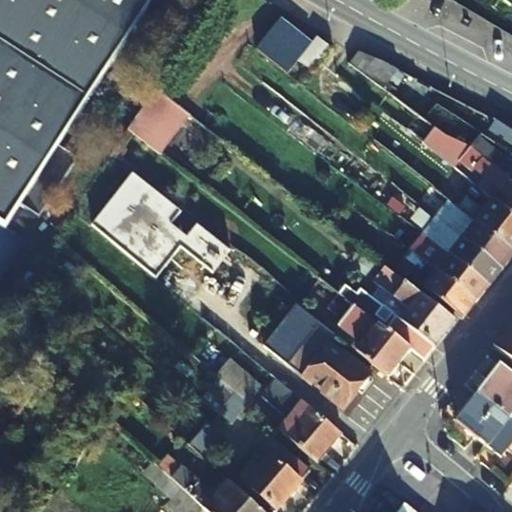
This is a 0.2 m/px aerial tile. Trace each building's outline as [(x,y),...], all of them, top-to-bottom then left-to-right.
[(0,0),(0,229),(5,232),(19,211),(38,224),(78,164),(58,151),(158,0),(0,0)] [(298,54),(311,64),(332,36),(317,29),(298,54)] [(381,83),(386,78),(394,68),(397,64),(360,46),(350,58),(381,83)] [(454,165),(458,160),(469,146),(464,142),(442,134),(381,83),(350,58),(339,73),(431,146),(454,165)] [(155,86),(127,129),(142,141),(160,154),(188,112),(172,99),(155,86)] [(511,130),(481,111),(475,120),(511,142),(511,130)] [(511,181),(469,146),(458,160),(470,169),(471,167),(483,176),(476,184),(491,197),(511,213),(511,181)] [(435,189),(455,205),(463,195),(444,179),(435,189)] [(511,251),(511,213),(491,197),(473,220),(511,251)] [(511,256),(511,251),(473,220),(455,205),(447,215),(439,209),(435,215),(502,268),(507,262),(511,256)] [(485,283),(488,286),(502,268),(435,215),(421,232),(447,253),(485,283)] [(394,245),(366,223),(357,234),(385,256),(394,245)] [(144,228),(123,254),(178,296),(199,270),(144,228)] [(409,249),(425,262),(475,301),(488,286),(485,283),(447,253),(442,258),(416,239),(409,249)] [(419,269),(425,262),(409,249),(403,257),(419,269)] [(419,269),(403,257),(396,266),(458,316),(462,318),(475,301),(425,262),(419,269)] [(421,357),(424,360),(455,320),(384,264),(371,280),(378,286),(369,297),(359,289),(355,294),(344,284),(338,292),(346,299),(375,322),(408,347),(421,357)] [(4,321),(37,352),(59,325),(25,295),(22,293),(4,321)] [(285,365),(318,324),(295,306),(262,347),(285,365)] [(408,347),(375,322),(354,349),(386,375),(408,347)] [(511,329),(508,327),(492,346),(511,361),(511,329)] [(367,370),(329,340),(301,376),(338,406),(367,370)] [(197,361),(233,391),(245,402),(246,403),(260,387),(212,344),(197,361)] [(462,408),(497,365),(487,357),(452,400),(462,408)] [(508,419),(511,413),(511,374),(498,364),(475,394),(508,419)] [(340,433),(274,377),(264,389),(287,409),(273,426),(316,462),(340,433)] [(233,391),(216,410),(229,421),(245,402),(233,391)] [(511,421),(508,419),(475,394),(455,420),(497,453),(511,433),(511,421)] [(187,443),(206,460),(224,439),(206,422),(187,443)] [(178,485),(202,508),(205,511),(262,511),(206,460),(187,443),(162,471),(178,485)] [(308,472),(276,444),(242,483),(275,511),(308,472)] [(175,511),(198,511),(202,508),(178,485),(165,502),(171,508),(175,511)]
